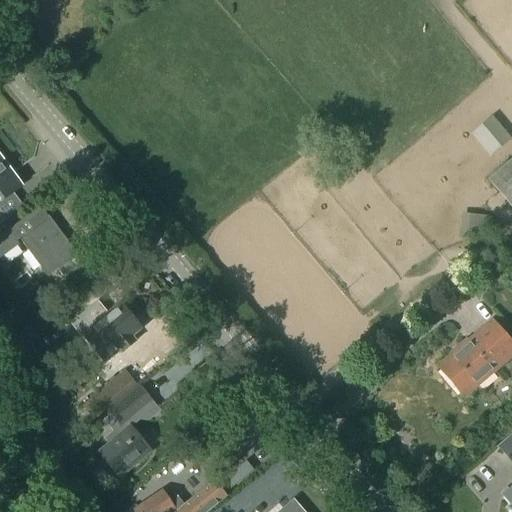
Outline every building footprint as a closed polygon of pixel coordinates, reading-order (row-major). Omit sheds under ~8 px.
[(0,225),(23,208),(13,194),(22,187),(8,168),(6,170),(0,161),(0,160),(3,158),(0,154),(0,225)] [(511,158),(485,181),(497,194),(510,211),(511,209),(511,158)] [(14,227),(0,237),(0,259),(23,244),(47,278),(57,270),(73,291),(103,269),(88,249),(77,256),(48,216),(44,219),(37,210),(14,227)] [(469,218),(472,235),(484,233),(481,216),(469,218)] [(97,303),(76,321),(77,322),(92,339),(86,344),(89,347),(90,346),(104,363),(119,350),(122,353),(135,343),(129,337),(139,329),(120,306),(108,316),(97,303)] [(511,345),(491,321),(437,367),(464,398),(511,356),(511,345)] [(41,363),(29,343),(37,338),(31,328),(8,342),(27,372),(41,363)] [(125,373),(83,408),(95,422),(136,386),(125,373)] [(117,438),(98,455),(119,479),(150,452),(126,423),(151,402),(140,388),(109,414),(102,420),(117,438)] [(255,422),(265,414),(253,399),(243,408),(255,422)] [(240,443),(259,467),(284,447),(265,423),(240,443)] [(511,436),(497,449),(511,466),(511,436)] [(485,504),(496,499),(488,482),(477,487),(485,504)] [(161,492),(132,511),(208,511),(226,498),(215,483),(184,507),(176,497),(169,502),(161,492)] [(511,511),(511,486),(502,495),(511,507),(509,510),(510,511),(511,511)] [(301,511),(292,502),(281,511),(301,511)]
